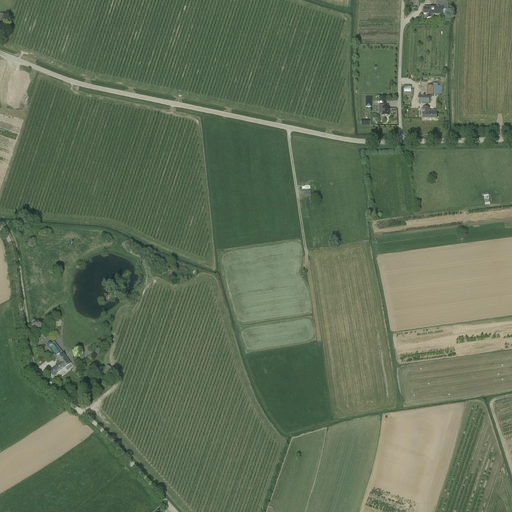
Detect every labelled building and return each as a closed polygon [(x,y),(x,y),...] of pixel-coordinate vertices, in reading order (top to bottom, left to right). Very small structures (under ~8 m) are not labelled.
[(406,0),(407,3),(412,3),(411,10),(419,10),(419,0),(406,0)] [(435,0),(436,9),(424,8),(423,15),(427,15),(426,19),(434,19),(434,16),(443,16),(443,14),(448,14),(448,0),(435,0)] [(433,87),(427,87),(427,96),(437,96),(437,95),(442,95),(442,87),(437,87),(437,85),(433,85),(433,87)] [(389,108),(388,108),(388,105),(380,105),(380,114),(382,114),(382,116),(389,116),(389,108)] [(435,115),(435,111),(429,111),(429,108),(423,108),(422,119),(437,120),(437,115),(435,115)] [(48,343),(47,344),(47,345),(47,346),(48,347),(54,355),(53,356),(54,357),(59,364),(48,372),(52,377),(64,368),(64,369),(67,371),(73,367),(71,364),(54,342),(52,344),(51,343),(50,343),(49,343),(48,343)]
